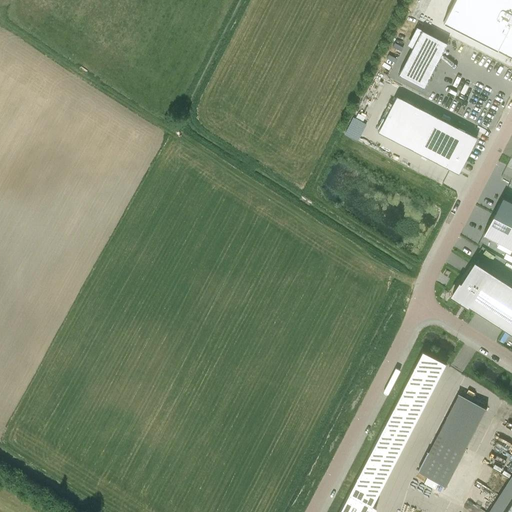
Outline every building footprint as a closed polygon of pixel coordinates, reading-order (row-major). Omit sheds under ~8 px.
[(511,0),(454,0),(443,23),(511,57),(511,0)] [(422,29),(398,74),(424,88),(447,42),(422,29)] [(396,95),(378,131),(456,172),(458,173),(462,166),(477,137),(396,95)] [(511,209),(502,204),(483,240),(511,255),(511,209)] [(460,282),(452,294),(468,305),(511,332),(511,284),(474,260),(460,282)] [(373,511),(376,507),(372,505),(445,363),(422,351),(339,511),(373,511)] [(417,472),(443,485),(482,405),(456,393),(417,472)] [(511,511),(511,498),(502,511),(511,511)]
